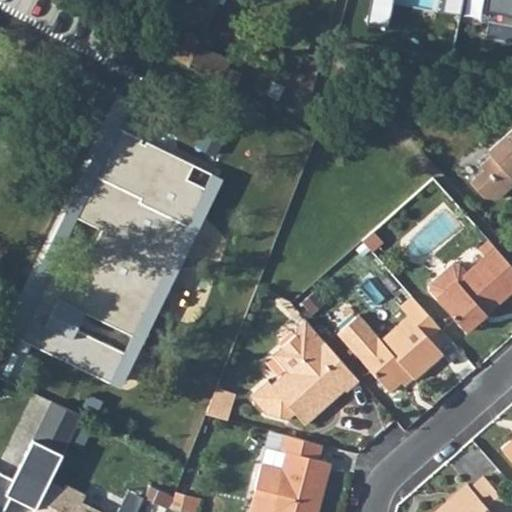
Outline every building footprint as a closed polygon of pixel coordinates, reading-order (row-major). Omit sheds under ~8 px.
[(368,0),(364,22),(388,26),(393,0),(444,0),(442,10),(459,13),(461,0),(368,0)] [(511,0),(486,0),(485,7),(511,12),(511,0)] [(180,36),(169,60),(188,71),(197,51),(199,45),(180,36)] [(197,51),(188,71),(220,87),(229,66),(197,51)] [(129,385),(226,180),(103,119),(4,335),(129,385)] [(490,179),(476,192),(485,204),(490,207),(504,209),(511,202),(511,143),(494,160),(498,164),(486,175),(490,179)] [(392,248),(382,237),(371,247),(381,258),(392,248)] [(511,271),(497,254),(466,282),(456,270),(448,270),(430,286),(429,293),(467,336),(511,298),(511,271)] [(444,332),(417,300),(404,311),(413,321),(386,346),(364,320),(343,339),(392,395),(411,378),(418,384),(447,359),(433,341),(444,332)] [(354,402),(367,390),(333,352),(313,329),(304,337),(303,344),(280,364),(294,380),(279,393),(275,389),(257,405),(273,423),(294,429),(302,423),(312,434),(337,413),(333,409),(349,396),(354,402)] [(31,510),(44,483),(81,411),(51,396),(9,479),(0,474),(0,509),(7,497),(31,510)] [(211,400),(203,423),(228,428),(233,406),(211,400)] [(73,443),(86,448),(97,421),(85,416),(73,443)] [(322,452),(285,443),(281,460),(286,462),(282,479),(263,475),(256,502),(261,503),(259,511),(321,511),(323,505),(317,504),(326,470),(318,468),(322,452)] [(114,511),(95,511),(79,504),(82,497),(61,486),(59,490),(44,483),(31,510),(29,511),(120,511),(116,510),(114,511)] [(152,485),(147,497),(171,507),(176,495),(152,485)] [(511,511),(511,508),(490,485),(476,497),(473,493),(452,511),(511,511)] [(120,511),(133,511),(140,499),(124,492),(116,510),(120,511)] [(29,511),(31,510),(7,497),(0,509),(0,511),(29,511)] [(176,503),(172,511),(200,511),(201,509),(176,503)]
